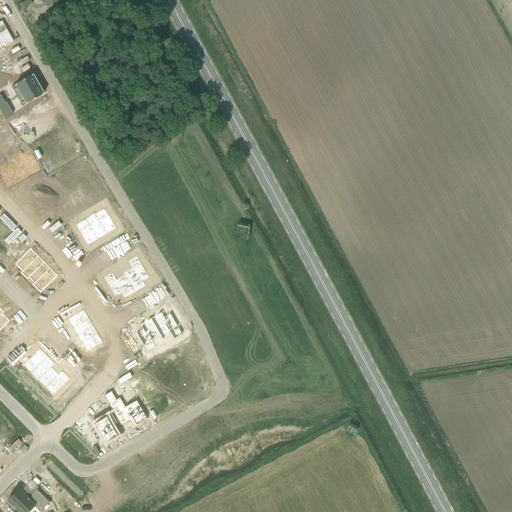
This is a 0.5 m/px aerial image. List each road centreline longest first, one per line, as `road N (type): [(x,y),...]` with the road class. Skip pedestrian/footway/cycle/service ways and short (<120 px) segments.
road 1 (residential): [(45,439),(74,467),(92,471),(223,391),(186,304),(4,0)]
road 2 (primary): [(444,511),(168,0)]
